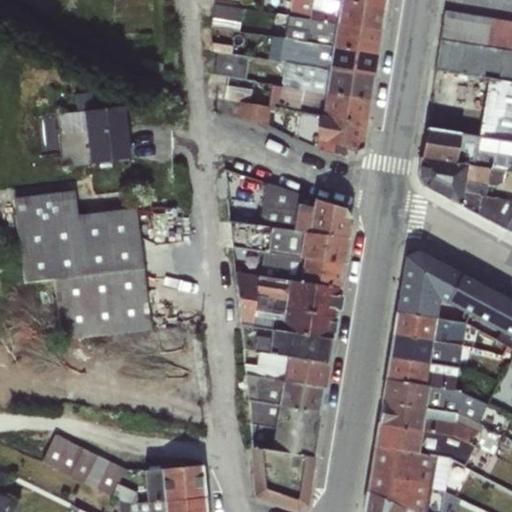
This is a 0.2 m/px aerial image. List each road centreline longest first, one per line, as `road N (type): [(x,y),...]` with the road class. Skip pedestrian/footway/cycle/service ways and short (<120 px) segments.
road 1 (residential): [(388,199),(207,139),(225,425),(244,511)]
road 2 (residential): [(335,511),(388,199)]
road 3 (residential): [(388,199),(418,0)]
road 4 (residential): [(511,265),(388,199)]
